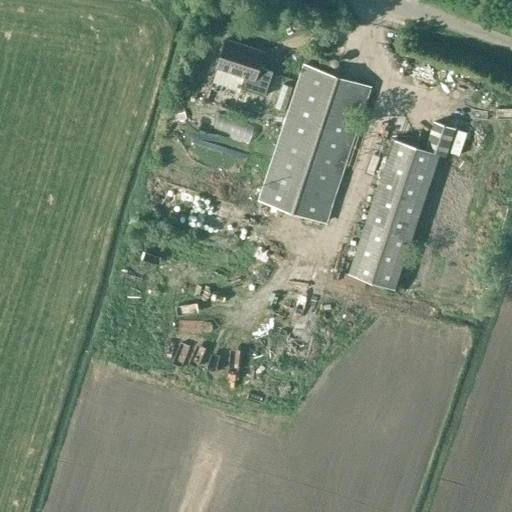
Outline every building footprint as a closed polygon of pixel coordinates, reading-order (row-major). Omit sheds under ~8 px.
[(264,51),(226,38),(216,67),(218,67),(214,81),(239,90),(240,87),(265,95),(273,71),(259,66),(264,51)] [(371,87),(304,65),(260,200),(326,222),(371,87)] [(456,82),(453,96),(480,102),(483,89),(456,82)] [(198,109),(209,113),(215,98),(204,94),(198,109)] [(215,112),(211,126),(245,138),(249,125),(215,112)] [(424,148),(440,153),(445,155),(453,128),(433,121),(424,148)] [(395,288),(440,153),(424,148),(393,138),(348,272),(395,288)] [(154,302),(154,311),(175,311),(175,302),(154,302)] [(135,338),(151,334),(149,324),(133,328),(135,338)] [(261,419),(288,427),(292,415),(264,407),(261,419)]
